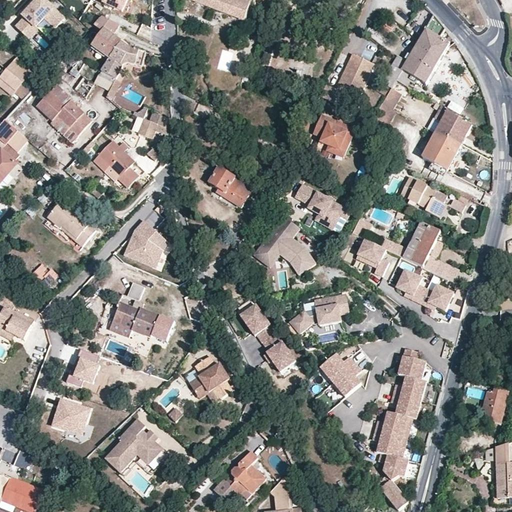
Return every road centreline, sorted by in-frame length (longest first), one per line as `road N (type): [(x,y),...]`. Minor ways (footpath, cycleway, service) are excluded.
road 1 (residential): [(165,0),(179,213),(202,280),(319,511)]
road 2 (secondary): [(419,511),(501,203),(501,89)]
